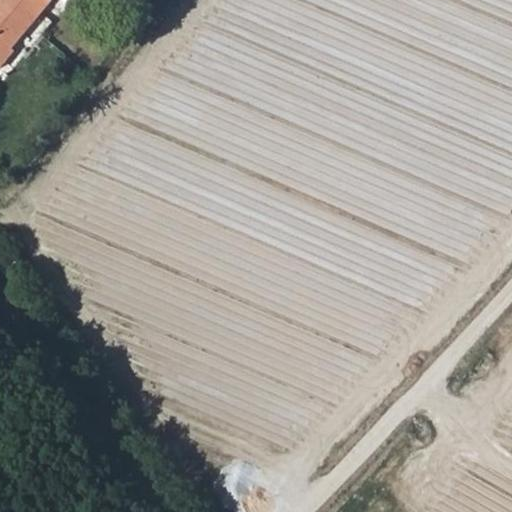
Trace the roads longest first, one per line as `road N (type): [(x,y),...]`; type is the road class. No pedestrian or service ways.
road 1 (track): [(303,511),(511,287)]
road 2 (track): [(0,284),(163,511)]
